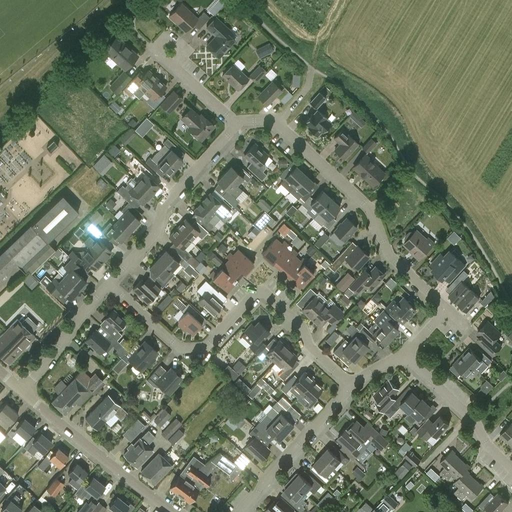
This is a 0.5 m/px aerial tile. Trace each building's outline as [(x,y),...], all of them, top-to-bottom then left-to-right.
[(216,0),(213,0),(206,8),(212,14),(221,5),(216,0)] [(203,12),(197,18),(181,4),(169,17),(175,24),(177,22),(186,31),(191,26),(195,25),(199,29),(209,18),(203,12)] [(206,28),(215,36),(206,46),(218,58),(234,41),(222,30),(225,27),(215,18),(206,28)] [(121,43),(122,42),(117,38),(105,51),(119,63),(118,64),(124,70),(136,57),(121,43)] [(259,58),(273,51),(269,43),(255,50),(259,58)] [(248,79),(233,64),(222,75),(237,90),(248,79)] [(259,64),(249,76),(256,82),(266,71),(259,64)] [(117,94),(132,78),(123,70),(109,87),(117,94)] [(148,71),(136,84),(131,80),(123,89),(130,96),(132,93),(138,98),(144,92),(157,79),(148,71)] [(166,87),(157,79),(144,92),(150,97),(146,101),(154,108),(165,97),(161,93),(166,87)] [(284,87),(281,91),(272,82),(258,97),(267,105),(275,96),(280,100),(288,92),(284,87)] [(173,90),(160,105),(169,114),(183,99),(173,90)] [(325,98),(319,93),(309,104),(315,109),(325,98)] [(108,105),(116,113),(121,108),(113,100),(108,105)] [(199,117),(190,109),(181,119),(187,124),(189,123),(194,128),(191,132),(201,141),(214,127),(201,115),(199,117)] [(308,129),(316,137),(321,131),(323,133),(330,124),(325,119),(326,118),(318,110),(313,115),(311,114),(304,122),(310,127),(308,129)] [(352,111),(348,116),(361,128),(365,123),(352,111)] [(134,129),(141,136),(153,123),(145,117),(134,129)] [(130,129),(120,139),(125,145),(135,134),(130,129)] [(357,144),(348,136),(349,135),(342,129),(333,139),(340,145),(334,151),(344,159),(357,144)] [(162,143),(164,145),(157,152),(175,168),(182,161),(172,152),(176,147),(167,139),(162,143)] [(376,143),(370,139),(362,148),(367,153),(376,143)] [(53,140),(46,147),(52,152),(58,145),(53,140)] [(113,158),(120,150),(114,144),(107,152),(113,158)] [(265,164),(262,162),(267,156),(254,144),(244,155),(251,162),(246,167),(261,181),(266,175),(262,172),(265,168),(265,164)] [(157,152),(151,159),(149,158),(145,162),(155,171),(158,167),(168,176),(175,168),(157,152)] [(381,179),(380,177),(383,174),(369,161),(370,160),(365,155),(353,168),(372,185),(375,183),(377,183),(381,179)] [(131,177),(130,178),(151,195),(158,187),(151,180),(156,175),(139,160),(135,165),(144,173),(136,182),(131,177)] [(242,168),(238,173),(231,166),(224,174),(236,185),(243,177),(247,181),(251,177),(249,174),(242,168)] [(295,166),(289,173),(285,169),(279,175),(283,180),(280,183),(289,192),(304,175),(295,166)] [(236,185),(224,174),(217,181),(226,189),(221,195),(233,206),(238,201),(235,198),(242,191),(236,185)] [(313,183),(304,175),(289,192),(297,199),(299,198),(304,202),(309,196),(311,194),(307,190),(313,183)] [(126,183),(127,184),(124,188),(121,185),(117,190),(116,192),(128,202),(126,201),(132,195),(142,204),(151,195),(130,178),(126,183)] [(309,196),(304,202),(302,204),(307,210),(311,206),(318,212),(331,199),(322,191),(313,200),(309,196)] [(231,208),(229,206),(222,200),(220,203),(210,193),(202,202),(220,219),(231,208)] [(0,253),(0,278),(16,264),(25,273),(28,271),(30,273),(44,260),(55,250),(47,242),(78,212),(72,206),(77,202),(70,194),(65,198),(62,195),(31,225),(30,225),(0,253)] [(104,202),(109,208),(115,203),(110,197),(104,202)] [(271,207),(261,198),(256,203),(266,212),(271,207)] [(318,212),(318,213),(313,218),(321,225),(322,224),(328,229),(335,221),(331,217),(340,207),(331,199),(318,212)] [(120,211),(124,214),(118,220),(130,231),(139,221),(134,216),(138,212),(128,202),(120,211)] [(220,219),(202,202),(193,211),(203,220),(201,223),(209,231),(214,226),(220,219)] [(290,204),(285,213),(291,216),(296,207),(290,204)] [(94,225),(102,216),(94,209),(87,218),(94,225)] [(357,228),(346,218),(334,232),(344,241),(357,228)] [(101,232),(111,241),(115,237),(120,242),(130,231),(118,220),(113,226),(109,222),(101,232)] [(185,220),(177,228),(190,241),(196,235),(201,239),(207,232),(199,224),(195,229),(185,220)] [(101,232),(91,223),(87,228),(96,237),(101,232)] [(284,223),(278,230),(285,236),(291,229),(284,223)] [(73,244),(82,230),(76,226),(67,240),(73,244)] [(252,239),(260,230),(255,226),(247,235),(252,239)] [(190,241),(177,228),(169,237),(180,248),(176,252),(184,260),(188,264),(189,264),(194,268),(199,263),(183,248),(190,241)] [(405,239),(406,241),(404,244),(420,259),(433,245),(417,230),(414,233),(412,232),(409,232),(405,236),(405,239)] [(453,244),(460,237),(454,230),(447,237),(453,244)] [(318,248),(328,237),(324,233),(314,244),(318,248)] [(97,240),(95,242),(89,236),(84,242),(90,248),(103,261),(111,252),(97,240)] [(271,262),(285,248),(287,245),(283,241),(281,244),(275,239),(261,254),(271,262)] [(345,249),(336,259),(332,263),(331,263),(328,266),(334,272),(341,264),(345,260),(356,269),(368,256),(367,255),(367,253),(364,251),(363,251),(357,246),(350,253),(345,249)] [(85,253),(83,251),(73,251),(72,251),(68,255),(71,259),(81,268),(86,262),(95,270),(103,261),(90,248),(85,253)] [(285,248),(271,262),(280,271),(294,256),(297,253),(293,250),(290,253),(285,248)] [(442,279),(454,267),(459,272),(466,265),(449,249),(444,256),(441,253),(430,264),(434,268),(432,270),(442,279)] [(200,261),(205,253),(200,250),(195,258),(200,261)] [(229,259),(244,273),(253,263),(238,250),(233,255),(230,253),(226,257),(229,259)] [(157,259),(170,271),(178,263),(165,251),(161,256),(159,255),(158,259),(157,259)] [(299,261),(294,256),(280,271),(290,279),(303,265),(306,262),(302,258),(299,261)] [(68,272),(64,277),(78,290),(86,282),(76,273),(81,268),(71,259),(64,268),(68,272)] [(170,271),(157,259),(149,268),(153,272),(149,276),(162,287),(166,283),(166,282),(174,275),(170,271)] [(244,273),(229,259),(225,265),(222,262),(218,266),(221,269),(236,282),(244,273)] [(188,264),(184,260),(180,264),(184,268),(188,264)] [(303,265),(290,279),(299,288),(315,270),(311,267),(308,269),(303,265)] [(375,266),(364,278),(360,274),(349,286),(357,294),(365,285),(370,290),(384,275),(375,266)] [(236,282),(221,269),(216,274),(213,271),(209,275),(212,278),(227,292),(236,282)] [(470,290),(462,282),(468,274),(464,270),(446,290),(450,294),(448,296),(457,304),(470,290)] [(341,291),(353,277),(347,271),(334,285),(341,291)] [(31,289),(38,282),(30,273),(23,280),(31,289)] [(54,278),(51,282),(44,275),(39,281),(46,287),(55,296),(60,290),(70,299),(78,290),(64,277),(59,273),(54,278)] [(148,276),(143,282),(141,280),(132,289),(147,303),(156,294),(161,289),(148,276)] [(179,291),(184,285),(181,281),(175,287),(179,291)] [(202,294),(204,296),(198,302),(213,315),(222,305),(213,297),(217,293),(208,284),(202,291),(202,294)] [(306,296),(310,300),(301,310),(310,318),(323,304),(314,297),(316,294),(312,290),(306,296)] [(470,290),(457,304),(466,312),(479,298),(470,290)] [(486,305),(494,296),(491,291),(480,302),(485,306),(486,305)] [(350,300),(343,294),(339,299),(345,306),(350,300)] [(167,305),(173,299),(168,295),(162,300),(167,305)] [(179,308),(183,302),(177,297),(172,302),(179,308)] [(403,297),(397,304),(392,300),(384,309),(392,316),(396,310),(406,320),(415,311),(410,306),(411,304),(403,297)] [(323,305),(323,304),(310,318),(319,326),(325,319),(332,325),(344,312),(334,304),(335,303),(329,298),(323,305)] [(181,310),(184,313),(177,321),(179,322),(177,324),(185,331),(186,329),(192,335),(200,326),(201,327),(207,321),(188,303),(181,310)] [(398,330),(388,320),(391,317),(383,310),(379,315),(383,322),(379,326),(391,337),(398,330)] [(113,311),(105,319),(112,326),(107,331),(110,334),(116,340),(122,334),(117,330),(125,322),(113,311)] [(0,354),(9,363),(34,337),(16,319),(0,336),(0,354)] [(258,322),(255,326),(252,323),(244,332),(245,333),(242,337),(251,345),(249,347),(258,355),(265,347),(266,346),(261,341),(269,332),(258,322)] [(379,326),(375,322),(368,330),(360,323),(356,327),(352,323),(351,323),(364,336),(365,335),(372,342),(376,337),(384,345),(391,337),(379,326)] [(482,346),(493,357),(502,346),(495,339),(500,334),(487,322),(477,333),(480,335),(481,336),(476,341),(482,346)] [(364,336),(351,323),(345,330),(350,334),(353,339),(349,343),(361,354),(367,346),(361,340),(364,336)] [(95,330),(85,341),(99,354),(100,353),(109,343),(112,346),(117,350),(115,353),(121,358),(127,350),(119,343),(116,340),(110,334),(105,339),(96,331),(95,330)] [(265,347),(258,355),(257,356),(261,360),(266,354),(275,362),(287,349),(278,341),(269,351),(265,347)] [(136,351),(128,360),(140,371),(145,366),(147,368),(154,360),(153,358),(157,353),(145,342),(141,346),(136,351)] [(349,343),(345,347),(340,345),(337,347),(341,351),(342,351),(353,362),(361,354),(349,343)] [(469,348),(461,356),(474,368),(480,373),(492,361),(486,355),(482,360),(469,348)] [(275,362),(270,368),(284,380),(292,371),(287,367),(296,357),(287,349),(275,362)] [(474,368),(461,356),(449,368),(458,376),(462,372),(466,377),(474,368)] [(127,363),(126,363),(121,358),(114,366),(111,368),(116,373),(117,374),(120,371),(127,363)] [(239,360),(232,367),(240,374),(246,366),(239,360)] [(238,374),(228,364),(223,370),(234,380),(238,374)] [(158,367),(146,380),(153,386),(162,388),(169,395),(176,387),(177,383),(180,379),(175,374),(176,373),(170,368),(166,372),(163,372),(158,367)] [(82,369),(74,377),(51,401),(64,414),(76,402),(79,405),(103,381),(95,372),(90,377),(82,369)] [(304,372),(298,379),(294,375),(285,384),(281,389),(285,393),(290,388),(294,391),(296,389),(301,394),(313,380),(312,379),(314,377),(307,371),(305,374),(304,372)] [(260,377),(256,382),(269,394),(274,389),(260,377)] [(227,396),(236,386),(228,379),(219,390),(227,396)] [(301,394),(297,399),(308,409),(317,400),(315,398),(318,396),(316,395),(322,389),(313,380),(301,394)] [(487,380),(481,386),(481,389),(475,395),(481,400),(493,386),(487,380)] [(397,399),(392,395),(398,389),(389,381),(374,396),(378,400),(375,404),(384,413),(384,412),(397,399)] [(255,385),(247,394),(251,398),(259,389),(255,385)] [(397,399),(384,412),(390,418),(401,406),(409,413),(410,412),(410,411),(421,400),(408,388),(398,397),(399,398),(397,399)] [(119,405),(118,405),(107,395),(96,406),(108,418),(113,412),(121,420),(127,412),(119,405)] [(240,403),(235,408),(238,411),(244,405),(243,404),(248,399),(245,396),(239,402),(240,403)] [(410,412),(409,413),(405,417),(411,423),(413,423),(417,418),(418,420),(421,416),(426,421),(435,411),(422,398),(421,400),(410,411),(410,412)] [(286,410),(286,409),(276,401),(265,413),(266,414),(267,416),(286,433),(293,425),(293,424),(297,420),(295,418),(286,410)] [(5,403),(0,409),(0,417),(1,417),(9,424),(17,414),(5,403)] [(286,410),(286,409),(286,410),(295,418),(300,413),(290,405),(286,410)] [(108,418),(96,406),(85,417),(97,429),(108,418)] [(165,408),(154,420),(161,427),(172,414),(165,408)] [(243,420),(234,411),(228,418),(238,427),(243,420)] [(266,414),(259,421),(254,427),(264,436),(268,432),(278,441),(286,433),(267,416),(266,414)] [(417,429),(416,430),(413,434),(415,436),(419,432),(426,440),(433,433),(437,436),(449,424),(440,415),(430,425),(426,421),(417,429)] [(25,419),(21,423),(17,420),(7,432),(10,435),(7,439),(12,444),(16,440),(20,444),(27,437),(27,438),(36,428),(25,419)] [(144,424),(139,419),(134,424),(136,426),(131,431),(129,429),(124,435),(130,440),(144,424)] [(357,420),(348,429),(348,430),(360,441),(360,442),(362,443),(362,442),(366,438),(367,440),(369,438),(381,450),(389,442),(385,438),(372,426),(370,424),(366,429),(357,420)] [(117,432),(120,425),(116,422),(112,429),(117,432)] [(511,423),(499,435),(509,444),(511,439),(511,423)] [(170,424),(161,434),(166,439),(175,429),(170,424)] [(264,436),(254,427),(248,433),(254,438),(245,447),(260,461),(269,450),(260,442),(264,436)] [(179,428),(168,440),(173,444),(183,433),(179,428)] [(348,430),(348,429),(347,428),(337,438),(351,451),(348,455),(362,469),(367,464),(359,457),(368,448),(362,442),(362,443),(360,442),(360,441),(348,430)] [(148,430),(140,438),(133,445),(131,443),(127,448),(128,450),(123,455),(136,468),(153,451),(147,445),(155,437),(148,430)] [(41,433),(36,439),(32,436),(24,446),(27,449),(24,453),(29,457),(32,454),(41,461),(45,455),(42,453),(44,452),(52,442),(41,433)] [(398,451),(416,466),(421,460),(410,449),(408,451),(402,445),(398,451)] [(57,447),(49,457),(46,454),(45,455),(41,461),(37,465),(42,469),(50,459),(60,467),(68,457),(67,456),(67,455),(63,452),(57,447)] [(341,451),(336,456),(328,448),(321,456),(334,468),(341,460),(346,464),(350,460),(341,451)] [(443,476),(460,459),(451,450),(439,463),(444,467),(439,473),(443,476)] [(171,466),(158,453),(140,472),(154,485),(171,466)] [(241,453),(232,462),(242,470),(250,460),(241,453)] [(193,456),(179,475),(169,488),(179,496),(198,470),(205,464),(197,458),(196,459),(193,456)] [(334,468),(321,456),(313,464),(320,471),(316,475),(327,484),(338,472),(334,468)] [(460,459),(443,476),(447,480),(452,475),(457,479),(466,471),(469,467),(460,459)] [(413,467),(406,461),(395,472),(401,479),(413,467)] [(67,473),(72,477),(68,482),(69,483),(64,489),(71,494),(76,488),(77,489),(81,484),(82,483),(80,481),(87,472),(75,463),(67,473)] [(0,492),(5,487),(4,487),(12,478),(4,471),(0,466),(0,492)] [(366,475),(358,467),(352,473),(357,478),(356,480),(359,482),(366,475)] [(210,480),(206,477),(198,470),(179,496),(189,503),(199,490),(202,484),(205,486),(210,480)] [(466,471),(457,479),(454,483),(459,487),(454,493),(458,496),(474,479),(466,471)] [(311,475),(307,480),(299,474),(297,473),(296,473),(290,480),(305,493),(309,489),(314,493),(322,485),(311,475)] [(54,496),(64,483),(56,476),(46,489),(54,496)] [(81,484),(77,489),(75,492),(79,496),(82,491),(88,496),(91,493),(96,497),(104,486),(93,477),(85,487),(81,484)] [(483,487),(474,479),(458,496),(462,500),(466,495),(472,500),(483,487)] [(305,493),(290,480),(284,486),(284,488),(285,489),(285,490),(292,497),(288,501),(300,511),(301,511),(305,508),(303,506),(307,503),(301,498),(305,493)] [(490,492),(483,501),(479,505),(483,509),(485,508),(489,511),(499,511),(507,503),(497,493),(495,496),(490,492)] [(13,496),(10,499),(0,511),(1,511),(18,511),(21,509),(16,504),(19,500),(17,499),(19,497),(15,493),(13,496)] [(382,501),(375,508),(374,508),(370,511),(388,511),(391,510),(392,510),(392,511),(399,504),(389,495),(387,493),(381,500),(382,501)] [(126,500),(124,502),(116,496),(108,506),(114,511),(112,511),(122,511),(124,511),(130,511),(134,507),(126,500)] [(92,511),(100,503),(99,502),(97,504),(90,499),(88,502),(86,501),(76,511),(92,511)] [(297,511),(288,503),(282,509),(273,502),(265,511),(297,511)] [(103,511),(107,508),(100,503),(92,511),(103,511)]
